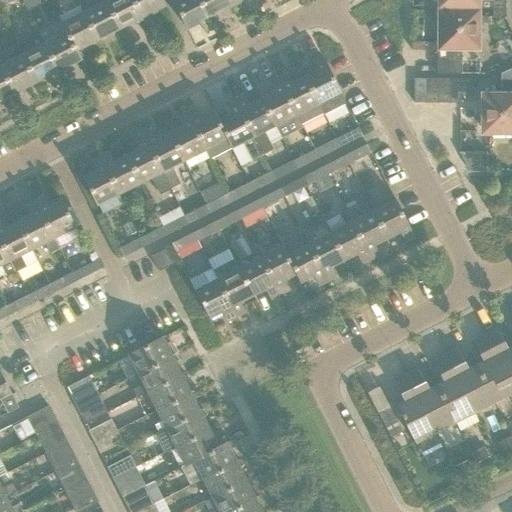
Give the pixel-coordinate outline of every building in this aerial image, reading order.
[(0,0),(0,8),(15,0),(0,0)] [(141,18),(132,0),(109,0),(105,2),(119,30),(141,18)] [(132,0),(141,18),(164,7),(159,0),(132,0)] [(199,0),(178,0),(173,3),(187,30),(200,23),(205,32),(213,28),(199,0)] [(199,0),(213,28),(222,24),(217,14),(230,8),(226,0),(199,0)] [(253,0),(226,0),(230,8),(243,1),(248,11),(257,6),(253,0)] [(436,0),(437,9),(479,10),(469,0),(436,0)] [(469,0),(479,10),(492,10),(492,1),(479,1),(478,0),(469,0)] [(504,2),(492,1),(492,10),(504,10),(504,2)] [(105,2),(83,14),(97,41),(119,30),(105,2)] [(97,41),(83,14),(79,6),(57,17),(61,25),(65,34),(66,33),(75,52),(76,52),(97,41)] [(479,10),(437,9),(436,44),(444,44),(479,10)] [(444,51),(436,51),(436,74),(461,74),(461,52),(478,52),(479,16),(479,10),(444,44),(444,51)] [(504,10),(492,10),(492,18),(504,18),(504,10)] [(44,45),(58,72),(80,60),(76,52),(75,52),(66,33),(65,34),(44,44),(44,45)] [(44,45),(44,44),(40,35),(18,45),(23,55),(22,56),(36,83),(58,72),(44,45)] [(411,50),(424,51),(424,42),(411,42),(411,50)] [(0,67),(14,94),(36,83),(22,56),(0,67)] [(305,77),(323,114),(324,115),(346,104),(322,56),(312,61),(317,71),(305,77)] [(0,101),(14,94),(0,67),(0,66),(0,101)] [(487,129),(511,103),(511,68),(501,74),(501,94),(480,93),(480,128),(487,129)] [(278,78),(297,116),(302,125),(323,114),(305,77),(292,83),(287,73),(278,78)] [(274,93),(261,99),(276,127),(297,116),(278,78),(269,83),(274,93)] [(413,103),(425,103),(425,79),(414,79),(413,103)] [(425,103),(437,103),(437,79),(425,79),(425,103)] [(437,103),(448,103),(449,79),(437,79),(437,103)] [(449,79),(448,103),(460,103),(460,95),(474,95),(474,80),(449,79)] [(244,96),(235,100),(263,155),(274,149),(265,132),(276,127),(261,99),(249,105),(244,96)] [(263,155),(235,100),(226,105),(231,114),(219,121),(218,121),(233,149),(243,143),(252,160),(263,155)] [(511,103),(487,129),(487,136),(511,135),(511,103)] [(187,114),(206,151),(206,150),(210,159),(231,149),(233,149),(218,121),(219,121),(214,112),(200,119),(196,109),(187,114)] [(183,128),(170,134),(184,162),(206,151),(187,114),(178,118),(183,128)] [(336,138),(340,147),(363,136),(358,126),(335,138),(336,138)] [(152,131),(143,136),(171,189),(181,184),(173,168),(184,162),(170,134),(157,141),(152,131)] [(171,189),(143,136),(134,140),(139,150),(126,156),(141,184),(152,178),(160,194),(171,189)] [(340,147),(336,138),(314,149),(319,158),(340,147)] [(345,156),(349,165),(372,154),(367,145),(345,156)] [(319,158),(314,149),(292,160),(297,169),(319,158)] [(141,184),(126,156),(114,163),(109,153),(100,157),(119,195),(141,184)] [(324,167),(328,175),(349,164),(349,165),(345,156),(324,167)] [(119,195),(100,157),(91,162),(96,172),(83,178),(97,206),(119,195)] [(297,169),(292,160),(271,171),(276,180),(297,169)] [(324,167),(301,178),(306,186),(328,175),(324,167)] [(276,180),(271,171),(249,182),(254,191),(276,180)] [(347,176),(353,188),(359,185),(353,173),(347,176)] [(301,178),(280,189),(284,197),(306,186),(301,178)] [(249,182),(227,193),(232,202),(254,191),(249,182)] [(280,189),(259,199),(263,208),(284,197),(280,189)] [(206,204),(210,213),(232,202),(227,193),(206,204)] [(43,197),(34,202),(53,239),(55,239),(76,228),(62,200),(48,207),(43,197)] [(237,211),(241,219),(252,213),(263,208),(259,199),(237,211)] [(373,212),(387,240),(400,234),(405,243),(414,238),(395,201),(373,212)] [(17,223),(31,251),(45,243),(50,253),(59,249),(55,239),(53,239),(34,202),(25,206),(30,216),(17,223)] [(351,223),(370,260),(379,256),(375,247),(387,240),(373,212),(363,217),(356,203),(345,209),(352,223),(351,223)] [(206,204),(184,215),(188,224),(210,213),(206,204)] [(263,208),(252,213),(257,223),(268,217),(263,208)] [(237,211),(215,221),(220,230),(241,219),(237,211)] [(184,215),(162,226),(167,235),(188,224),(184,215)] [(0,242),(15,271),(16,270),(17,272),(37,261),(31,251),(17,223),(4,230),(0,221),(0,242)] [(215,221),(194,232),(198,241),(220,230),(215,221)] [(351,223),(330,234),(344,262),(357,255),(362,265),(370,260),(351,223)] [(141,237),(145,246),(167,235),(162,226),(141,237)] [(198,241),(194,232),(172,243),(176,252),(198,241)] [(344,262),(330,234),(308,245),(327,282),(336,278),(331,268),(344,262)] [(145,246),(141,237),(119,248),(123,257),(145,246)] [(0,266),(2,266),(6,275),(15,271),(0,242),(0,266)] [(296,275),(295,275),(300,284),(313,278),(318,287),(327,282),(308,245),(287,256),(286,256),(296,275)] [(195,257),(199,267),(223,257),(218,246),(195,257)] [(283,247),(261,258),(280,296),(289,292),(284,281),(295,275),(296,275),(286,256),(287,256),(283,247)] [(152,258),(159,273),(172,266),(165,251),(152,258)] [(239,269),(253,297),(266,291),(271,301),(280,296),(261,258),(239,269)] [(253,297),(239,269),(234,259),(213,270),(218,280),(217,280),(237,318),(246,314),(241,303),(253,297)] [(93,262),(71,273),(75,282),(97,271),(93,262)] [(212,268),(189,280),(195,291),(209,319),(222,312),(227,323),(237,318),(217,280),(218,280),(213,270),(212,268)] [(49,284),(53,293),(75,282),(71,273),(49,284)] [(53,293),(49,284),(28,295),(32,303),(53,293)] [(32,303),(28,295),(6,306),(10,315),(32,303)] [(0,319),(10,315),(6,306),(0,308),(0,319)] [(497,329),(484,336),(511,390),(511,348),(508,350),(497,329)] [(475,367),(494,404),(511,394),(511,390),(484,336),(473,342),(483,363),(475,367)] [(129,355),(138,374),(171,357),(171,356),(166,346),(169,342),(165,337),(129,355)] [(494,404),(475,367),(468,370),(458,349),(445,356),(474,414),(494,404)] [(174,355),(171,356),(171,357),(138,374),(143,384),(133,389),(137,398),(147,392),(181,376),(180,374),(174,363),(178,360),(174,355)] [(435,387),(454,424),(474,414),(445,356),(433,362),(444,383),(435,387)] [(7,359),(10,372),(23,369),(20,357),(7,359)] [(418,369),(405,376),(434,434),(436,434),(454,424),(435,387),(429,390),(418,369)] [(181,376),(147,392),(157,411),(190,394),(190,393),(184,382),(188,378),(183,373),(180,374),(181,376)] [(434,434),(405,376),(394,382),(404,403),(396,407),(415,444),(417,443),(421,453),(440,443),(436,434),(434,434)] [(0,385),(0,398),(1,400),(12,394),(6,382),(0,385)] [(76,405),(99,394),(93,383),(70,394),(76,405)] [(155,433),(156,434),(199,412),(199,411),(193,400),(197,397),(193,392),(190,393),(190,394),(157,411),(162,421),(155,425),(159,431),(155,433)] [(12,394),(1,400),(8,413),(19,407),(12,394)] [(99,394),(76,405),(86,426),(109,415),(99,394)] [(37,435),(59,424),(49,406),(27,417),(37,435)] [(202,410),(199,411),(199,412),(156,434),(165,452),(175,447),(208,430),(209,429),(203,418),(207,415),(202,410)] [(390,411),(379,416),(390,438),(401,432),(390,411)] [(94,442),(117,431),(112,419),(89,431),(94,442)] [(46,453),(68,442),(59,424),(37,435),(46,453)] [(208,430),(175,447),(185,466),(194,462),(193,461),(218,449),(217,447),(212,437),(217,433),(211,428),(209,429),(208,430)] [(94,442),(100,454),(123,442),(117,431),(94,442)] [(497,443),(502,453),(511,448),(511,439),(511,437),(497,443)] [(185,466),(182,467),(192,486),(203,480),(237,462),(237,461),(231,450),(234,446),(230,441),(217,447),(218,449),(193,461),(194,462),(185,466)] [(55,471),(77,460),(68,442),(46,453),(55,471)] [(478,463),(489,458),(484,448),(473,453),(478,463)] [(113,479),(136,467),(130,456),(107,467),(113,479)] [(65,490),(87,479),(77,460),(55,471),(65,490)] [(203,480),(212,498),(246,481),(246,480),(240,468),(243,465),(239,460),(237,461),(237,462),(203,480)] [(460,475),(471,469),(466,460),(455,466),(460,475)] [(123,497),(145,486),(136,467),(113,479),(123,497)] [(248,478),(246,480),(246,481),(212,498),(217,508),(210,511),(230,511),(255,499),(255,498),(249,487),(253,484),(248,478)] [(65,490),(73,506),(95,495),(87,479),(65,490)] [(0,500),(5,498),(5,497),(17,491),(13,484),(1,490),(0,487),(0,500)] [(130,511),(139,511),(155,504),(145,486),(123,497),(130,511)] [(95,495),(73,506),(76,511),(80,511),(99,503),(95,495)] [(261,511),(259,505),(262,502),(257,496),(255,498),(255,499),(230,511),(261,511)] [(0,500),(0,511),(21,511),(23,511),(19,503),(10,508),(5,498),(0,500)]
